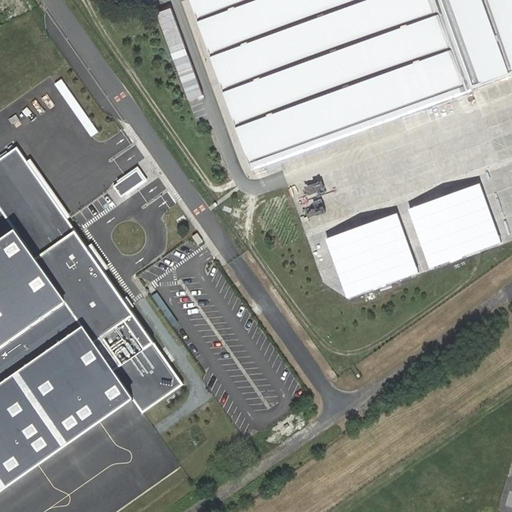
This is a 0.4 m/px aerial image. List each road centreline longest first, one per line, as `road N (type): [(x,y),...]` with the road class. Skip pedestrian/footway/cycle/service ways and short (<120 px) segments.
road 1 (residential): [(54,0),(329,410)]
road 2 (residential): [(329,410),(505,294)]
road 3 (residential): [(329,410),(189,511)]
